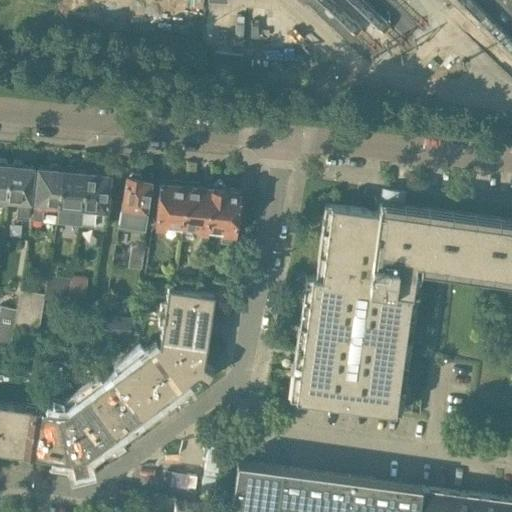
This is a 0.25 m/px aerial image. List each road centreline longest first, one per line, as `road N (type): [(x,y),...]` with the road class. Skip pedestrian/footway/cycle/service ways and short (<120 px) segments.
road 1 (residential): [(89,489),(236,384),(286,141)]
road 2 (residential): [(286,141),(0,111)]
road 3 (residential): [(511,158),(286,141)]
